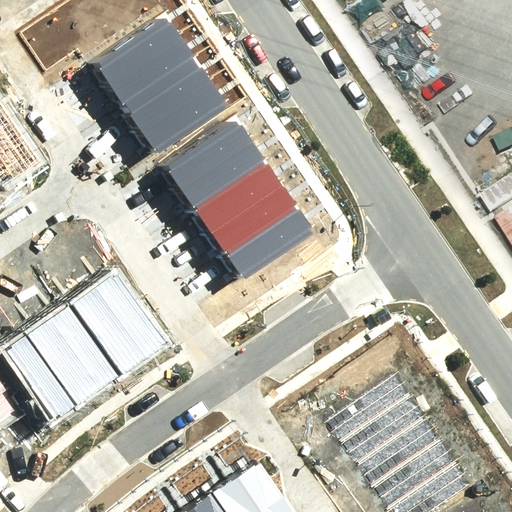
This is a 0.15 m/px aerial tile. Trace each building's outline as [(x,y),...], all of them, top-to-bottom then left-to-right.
[(168,18),(98,67),(158,152),(228,104),(168,18)] [(0,179),(11,172),(15,179),(41,162),(2,104),(0,105),(0,179)] [(236,125),(168,173),(243,281),(311,233),(236,125)] [(114,269),(3,345),(52,416),(163,340),(114,269)] [(0,424),(21,411),(0,376),(0,424)] [(294,511),(265,465),(190,511),(294,511)]
